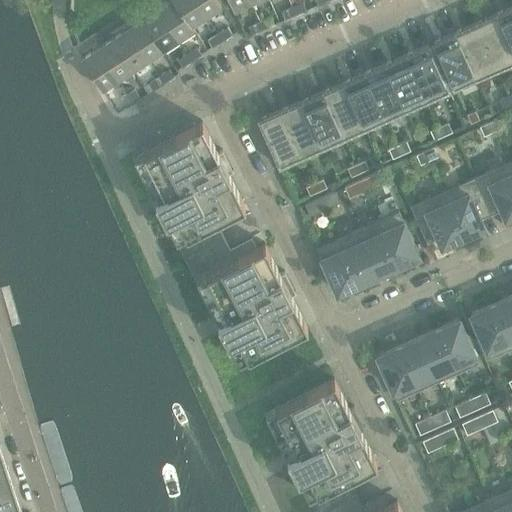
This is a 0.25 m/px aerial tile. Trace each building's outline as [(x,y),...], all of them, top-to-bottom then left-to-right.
[(173,0),(169,0),(157,8),(178,40),(194,29),(191,25),(173,0)] [(173,0),(191,25),(206,16),(195,0),(173,0)] [(217,0),(195,0),(206,16),(221,6),(217,0)] [(249,0),(229,0),(234,9),(250,2),(249,0)] [(303,2),(292,7),(296,15),(307,10),(303,2)] [(511,6),(497,13),(511,46),(511,6)] [(292,7),(281,12),(285,19),(296,15),(292,7)] [(157,8),(142,18),(163,50),(178,40),(157,8)] [(511,46),(497,13),(476,22),(496,67),(511,60),(511,46)] [(270,17),(260,22),(263,29),(274,24),(270,17)] [(142,18),(127,28),(147,59),(163,50),(142,18)] [(260,22),(249,27),(252,34),(263,29),(260,22)] [(476,22),(455,31),(475,76),(496,67),(476,22)] [(127,28),(112,38),(132,69),(147,59),(127,28)] [(228,28),(218,34),(222,41),(232,34),(228,28)] [(455,31),(433,41),(454,86),(475,76),(455,31)] [(218,34),(208,41),(212,47),(222,41),(218,34)] [(112,38),(97,48),(117,79),(132,69),(112,38)] [(406,53),(426,98),(448,89),(428,44),(406,53)] [(198,47),(188,54),(192,61),(202,54),(198,47)] [(97,48),(82,58),(102,89),(117,79),(97,48)] [(406,53),(385,63),(405,108),(426,98),(406,53)] [(188,54),(177,60),(182,67),(192,61),(188,54)] [(385,63),(365,72),(385,117),(405,108),(385,63)] [(169,70),(159,77),(164,83),(174,77),(169,70)] [(365,72),(344,81),(364,126),(385,117),(365,72)] [(159,77),(149,83),(154,90),(164,83),(159,77)] [(344,81),(323,91),(343,135),(364,126),(344,81)] [(133,89),(127,93),(133,103),(140,99),(133,89)] [(323,91),(302,100),(322,145),(343,135),(323,91)] [(127,93),(120,97),(127,107),(133,103),(127,93)] [(511,102),(509,95),(500,99),(504,109),(511,105),(511,102)] [(302,100),(281,109),(301,154),(322,145),(302,100)] [(281,109),(260,119),(280,164),(301,154),(281,109)] [(475,110),(466,114),(470,124),(480,120),(475,110)] [(488,123),(493,132),(502,128),(497,119),(488,123)] [(221,158),(225,155),(223,151),(223,150),(218,152),(202,121),(132,157),(153,199),(153,200),(158,210),(158,209),(216,321),(215,321),(220,331),(221,331),(237,362),(307,326),(291,295),(296,292),(295,292),(291,294),(283,279),(288,277),(285,272),(285,271),(280,274),(265,243),(256,247),(252,237),(230,248),(226,240),(220,229),(242,218),(237,208),(245,204),(229,173),(234,171),(233,170),(228,172),(221,158)] [(439,127),(443,136),(452,132),(448,123),(439,127)] [(488,123),(479,127),(484,136),(493,132),(488,123)] [(439,127),(430,131),(434,140),(443,136),(439,127)] [(397,145),(402,155),(410,151),(406,141),(397,145)] [(397,145),(388,149),(393,159),(402,155),(397,145)] [(425,151),(429,161),(438,157),(434,147),(425,151)] [(425,151),(416,155),(420,165),(429,161),(425,151)] [(365,160),(356,164),(360,173),(369,169),(365,160)] [(511,175),(506,163),(475,177),(491,214),(502,209),(505,216),(511,212),(511,175)] [(356,164),(347,168),(351,177),(360,173),(356,164)] [(359,180),(365,192),(380,185),(375,173),(359,180)] [(475,177),(443,191),(462,235),(483,226),(480,219),(491,214),(475,177)] [(314,182),(318,192),(327,188),(323,178),(314,182)] [(359,180),(344,187),(349,198),(365,192),(359,180)] [(314,182),(305,186),(309,196),(318,192),(314,182)] [(320,198),(325,209),(340,202),(335,191),(320,198)] [(427,243),(429,243),(428,241),(439,237),(442,244),(462,235),(443,191),(412,205),(412,204),(410,205),(427,243)] [(320,198),(304,205),(309,216),(325,209),(320,198)] [(398,211),(378,220),(397,264),(418,255),(398,211)] [(378,220),(358,229),(378,273),(397,264),(378,220)] [(358,229),(338,238),(358,282),(378,273),(358,229)] [(358,282),(338,238),(317,248),(322,259),(323,258),(337,291),(358,282)] [(511,295),(492,304),(511,348),(511,347),(511,295)] [(492,304),(471,313),(491,357),(511,348),(492,304)] [(459,319),(438,328),(458,372),(478,363),(459,319)] [(438,328),(418,337),(438,381),(458,372),(438,328)] [(418,337),(398,346),(418,389),(438,381),(418,337)] [(378,355),(392,388),(397,399),(418,389),(398,346),(378,355)] [(360,429),(353,414),(357,412),(355,407),(355,406),(350,409),(334,378),(263,414),(285,456),(284,456),(290,466),(313,511),(402,511),(397,500),(389,504),(383,494),(362,505),(357,495),(352,486),(373,475),(369,465),(377,461),(361,430),(365,427),(360,429)] [(470,399),(475,410),(490,403),(485,392),(470,399)] [(470,399),(455,405),(460,417),(475,410),(470,399)] [(430,416),(435,428),(450,421),(445,409),(430,416)] [(492,409),(477,416),(482,428),(497,421),(492,409)] [(430,416),(415,423),(420,435),(435,428),(430,416)] [(477,416),(462,423),(467,434),(482,428),(477,416)] [(453,427),(438,434),(443,445),(458,438),(453,427)] [(438,434),(422,440),(427,452),(443,445),(438,434)] [(0,496),(14,489),(8,468),(0,472),(0,496)] [(0,511),(19,511),(22,511),(14,489),(0,496),(0,511)] [(511,511),(511,494),(510,489),(490,498),(496,511),(511,511)] [(496,511),(490,498),(470,507),(472,511),(496,511)]
